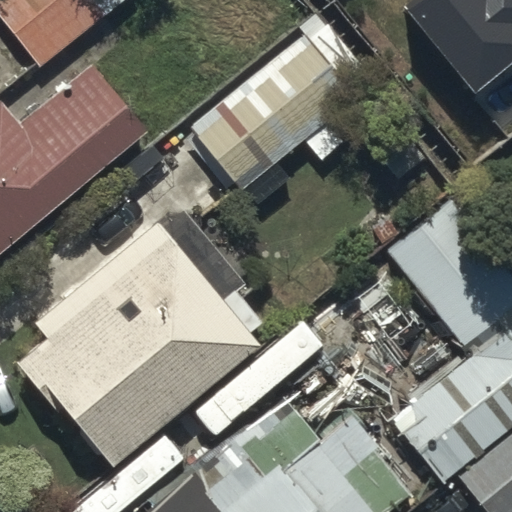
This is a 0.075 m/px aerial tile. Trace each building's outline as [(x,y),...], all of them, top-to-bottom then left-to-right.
[(92,0),(0,0),(0,22),(39,71),(106,17),(92,0)] [(511,0),(413,0),(402,10),(469,92),(511,56),(511,24),(510,22),(511,20),(511,0)] [(318,19),(183,126),(237,193),(372,85),(318,19)] [(0,255),(149,130),(96,67),(27,124),(7,100),(0,105),(0,255)] [(371,186),(372,189),(373,192),(374,194),(376,196),(378,199),(380,201),(382,203),(384,204),(387,206),(389,207),(392,208),(395,209),(398,209),(400,210),(403,210),(406,210),(409,209),(412,208),(415,208),(417,206),(420,205),(422,203),(425,201),(427,200),(429,197),(430,195),(432,192),(433,190),(434,187),(435,184),(436,182),(436,179),(436,176),(436,173),(435,170),(434,167),(434,164),(432,162),(431,159),(429,157),(428,155),(425,152),(423,151),(421,149),(418,147),(416,146),(413,145),(410,144),(407,144),(405,143),(402,143),(399,144),(396,144),(393,145),(390,145),(388,147),(385,148),(383,150),(380,152),(378,154),(376,156),(375,158),(373,161),(372,163),(371,166),(370,169),(370,172),(369,174),(369,177),(370,180),(370,183),(371,186)] [(390,417),(444,485),(511,430),(511,276),(451,200),(383,254),(457,346),(451,350),(460,361),(390,417)] [(112,472),(260,354),(166,236),(39,337),(51,352),(23,374),(49,407),(49,393),(112,472)] [(382,511),(296,412),(223,475),(213,462),(154,511),(382,511)] [(511,511),(511,442),(462,482),(485,511),(511,511)]
